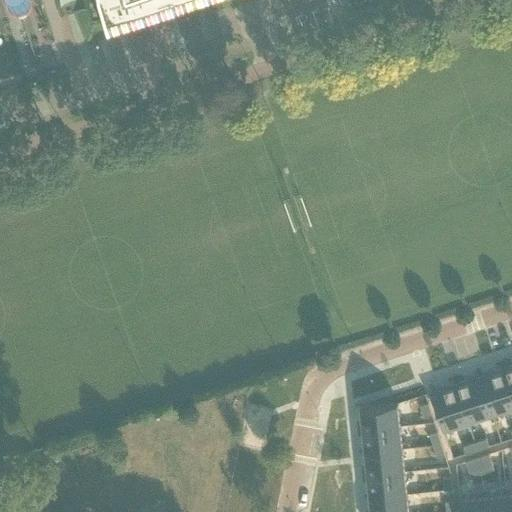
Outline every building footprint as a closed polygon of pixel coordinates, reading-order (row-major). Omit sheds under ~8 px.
[(85,0),(88,8),(85,9),(73,13),(73,14),(89,9),(94,24),(104,21),(137,10),(138,11),(158,5),(158,4),(169,0),(85,0)] [(511,394),(504,368),(479,376),(492,416),(511,409),(511,394)] [(479,376),(455,384),(468,424),(492,416),(479,376)] [(455,384),(431,392),(444,431),(468,424),(455,384)] [(398,402),(361,406),(363,429),(400,426),(398,402)] [(428,402),(420,405),(424,417),(432,414),(428,402)] [(400,426),(363,429),(366,452),(403,448),(400,426)] [(437,431),(429,433),(433,445),(441,442),(437,431)] [(486,438),(475,442),(477,450),(489,446),(486,438)] [(441,442),(433,445),(437,457),(445,454),(441,442)] [(475,442),(463,446),(466,454),(477,450),(475,442)] [(403,448),(366,452),(368,475),(405,471),(403,448)] [(489,453),(477,457),(483,472),(494,469),(489,453)] [(477,457),(466,461),(471,476),(483,472),(477,457)] [(405,471),(368,475),(370,498),(407,494),(405,471)] [(452,476),(443,477),(444,490),(453,489),(452,476)] [(508,511),(506,492),(483,494),(485,511),(508,511)] [(409,511),(407,494),(370,498),(371,511),(409,511)] [(485,511),(483,494),(460,497),(461,511),(485,511)] [(454,499),(445,500),(446,511),(452,511),(455,511),(454,499)]
